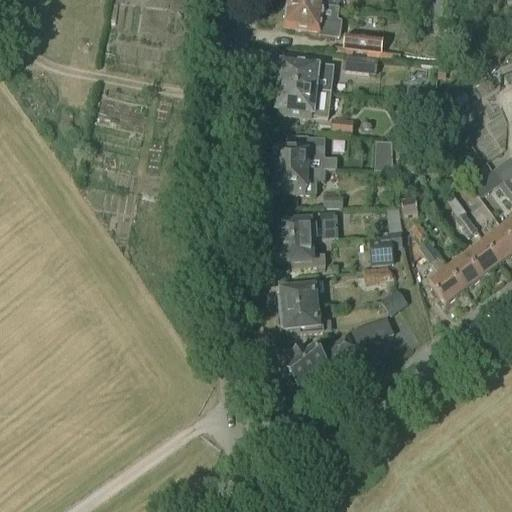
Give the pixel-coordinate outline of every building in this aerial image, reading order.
[(288,7),(288,8),(335,14),(335,12),(323,11),(324,0),(287,0),(288,1),(289,2),(288,7)] [(286,17),(287,18),(285,32),(318,36),(318,37),(319,37),(319,41),(336,43),(337,31),(334,30),(335,26),(333,25),(335,14),(288,8),(288,10),(286,11),(286,17)] [(381,56),(383,46),(345,41),(344,51),(338,51),(337,57),(399,65),(400,59),(381,56)] [(400,81),(401,69),(377,66),(377,64),(344,60),(342,75),(375,80),(375,78),(400,81)] [(282,78),(278,80),(278,87),(281,90),(281,92),(315,96),(317,81),(328,82),(329,71),(318,70),(283,66),(282,78)] [(502,78),(511,73),(511,67),(500,73),(502,78)] [(280,95),(276,97),(276,104),(279,106),(278,118),(313,121),(324,122),(325,112),(314,111),(315,96),(281,92),(280,95)] [(409,92),(407,105),(424,107),(425,94),(409,92)] [(414,130),(425,131),(427,116),(416,114),(414,130)] [(353,125),(331,123),(330,137),(351,139),(353,125)] [(376,147),(375,176),(392,177),(392,148),(376,147)] [(276,152),(273,154),(272,162),(276,164),(275,174),(324,175),(324,174),(336,174),(336,164),(324,164),(324,150),(307,150),(307,151),(276,150),(276,152)] [(408,151),(396,152),(397,166),(401,165),(401,169),(397,169),(397,181),(418,177),(414,166),(410,155),(408,151)] [(494,177),(503,189),(511,181),(511,164),(510,162),(493,175),(494,177)] [(324,175),(275,174),(275,184),(272,186),(271,194),(275,196),(274,198),(315,200),(316,186),(324,186),(324,175)] [(495,195),(503,189),(494,177),(493,175),(472,191),(480,202),(493,192),(495,195)] [(506,201),(511,196),(511,189),(509,185),(499,193),(506,201)] [(446,202),(460,222),(465,219),(466,217),(451,197),(446,202)] [(323,199),(323,214),(342,214),(342,199),(323,199)] [(402,221),(417,220),(415,205),(400,206),(402,221)] [(465,219),(460,222),(455,226),(461,235),(471,228),(465,219)] [(277,234),(274,234),(275,246),(275,249),(311,247),(334,246),(333,220),(315,221),(291,222),(291,228),(277,228),(277,234)] [(511,245),(511,224),(502,232),(511,245)] [(471,228),(461,235),(467,243),(468,242),(477,236),(471,228)] [(412,234),(419,244),(425,239),(418,229),(412,234)] [(501,268),(511,259),(511,245),(502,232),(484,246),(501,268)] [(402,253),(400,236),(379,238),(380,243),(369,244),(371,270),(393,268),(392,254),(402,253)] [(418,253),(424,262),(434,255),(427,246),(418,253)] [(484,246),(466,260),(483,282),(501,268),(484,246)] [(311,247),(275,249),(275,251),(275,263),(278,263),(278,268),(293,268),(293,273),(324,272),(324,261),(311,261),(311,247)] [(434,255),(424,262),(430,269),(428,271),(436,282),(429,287),(446,310),(464,296),(448,273),(434,255)] [(464,296),(483,282),(466,260),(448,273),(464,296)] [(365,288),(393,285),(387,273),(363,275),(365,288)] [(282,301),(279,302),(280,314),(280,316),(316,312),(315,298),(320,298),(319,286),(295,289),(296,294),(281,296),(282,301)] [(400,314),(408,308),(397,294),(389,300),(400,314)] [(391,321),(400,314),(389,300),(380,307),(391,321)] [(316,312),(280,316),(280,319),(282,331),(285,330),(285,336),(300,334),(300,340),(324,337),(323,326),(318,326),(317,314),(316,312)] [(388,324),(353,336),(359,351),(393,339),(388,324)] [(294,366),(285,373),(288,377),(286,381),(292,388),(296,387),(300,391),(327,370),(325,367),(337,357),(339,361),(352,350),(346,341),(328,355),(323,349),(315,355),(313,351),(306,356),(303,352),(291,362),(294,366)]
